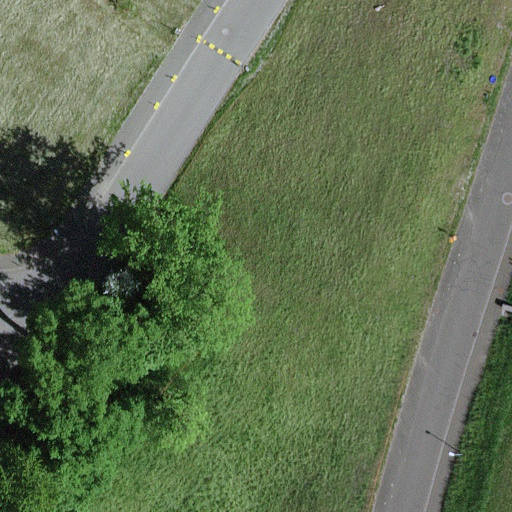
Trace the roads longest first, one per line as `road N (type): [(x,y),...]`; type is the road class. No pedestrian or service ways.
road 1 (residential): [(258,0),(120,229),(45,332)]
road 2 (residential): [(511,161),(407,511)]
